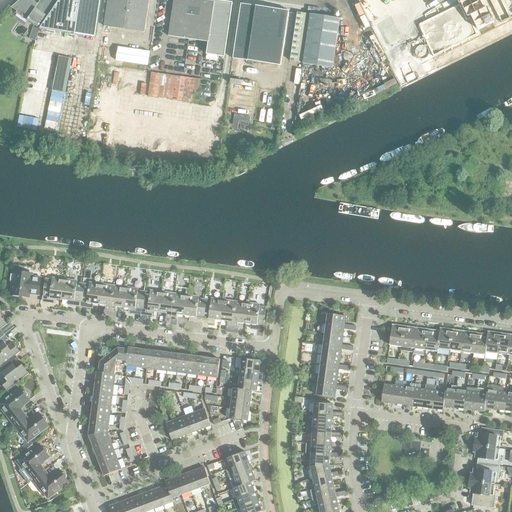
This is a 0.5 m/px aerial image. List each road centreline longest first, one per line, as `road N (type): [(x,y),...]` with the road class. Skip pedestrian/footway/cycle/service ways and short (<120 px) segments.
road 1 (residential): [(92,498),(74,443),(88,328),(272,349),(287,294),(366,304)]
road 2 (residential): [(353,414),(458,424),(464,431),(459,487),(401,511)]
road 3 (residential): [(92,498),(151,476),(158,464),(265,433)]
road 4 (residential): [(366,304),(511,324)]
